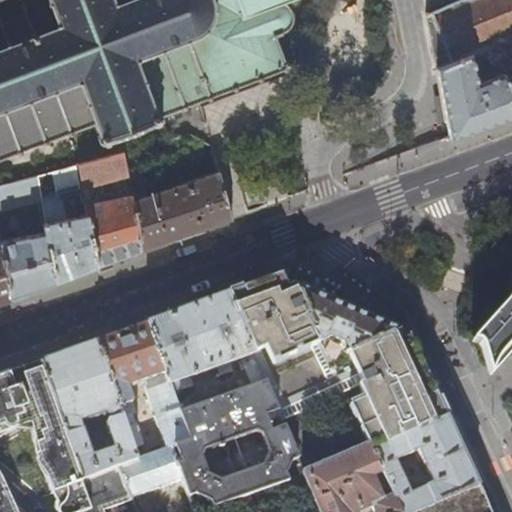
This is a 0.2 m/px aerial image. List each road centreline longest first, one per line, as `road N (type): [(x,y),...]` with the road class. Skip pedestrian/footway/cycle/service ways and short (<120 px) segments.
road 1 (tertiary): [(0,340),(328,220)]
road 2 (unclassified): [(403,0),(415,72),(409,90),(313,154),(328,220)]
road 3 (tertiary): [(328,220),(511,155)]
road 4 (residential): [(328,220),(341,253),(408,304),(432,347)]
